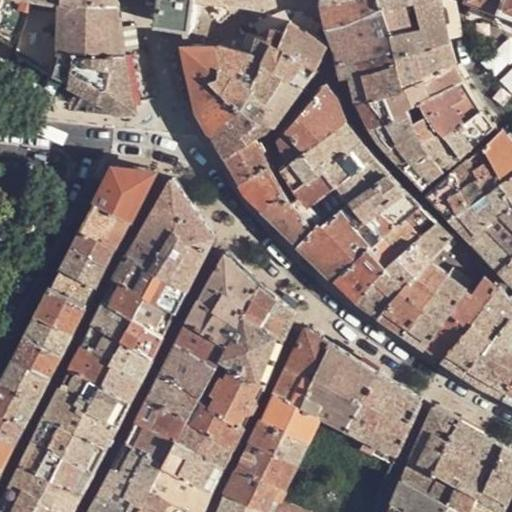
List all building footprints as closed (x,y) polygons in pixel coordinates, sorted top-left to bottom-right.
[(1,0),(0,3),(0,39),(16,49),(30,6),(32,0),(1,0)] [(123,53),(116,0),(58,0),(58,11),(58,17),(58,18),(58,40),(59,51),(52,70),(66,79),(71,52),(123,53)] [(198,0),(161,0),(159,21),(195,26),(198,0)] [(330,0),(323,1),(329,26),(351,20),(383,5),(381,0),(330,0)] [(329,26),(339,48),(392,32),(424,26),(417,0),(414,0),(383,5),(351,20),(329,26)] [(451,40),(443,0),(417,0),(424,26),(392,32),(396,47),(397,54),(451,40)] [(511,0),(481,0),(488,3),(483,15),(495,19),(499,7),(504,9),(505,7),(511,10),(511,0)] [(16,49),(52,70),(59,51),(58,40),(51,36),(56,16),(58,17),(58,11),(30,6),(16,49)] [(291,20),(287,32),(283,45),(318,67),(329,44),(313,32),(291,20)] [(260,35),(253,52),(252,56),(304,85),(318,67),(283,45),(287,32),(275,27),(271,38),(260,35)] [(339,48),(340,62),(396,47),(392,32),(339,48)] [(484,64),(496,76),(511,59),(511,40),(509,38),(484,64)] [(457,63),(451,40),(397,54),(399,61),(352,74),(359,101),(382,96),(406,88),(407,85),(457,63)] [(219,42),(219,43),(222,60),(222,74),(214,77),(243,106),(253,113),(263,122),(267,117),(277,125),(304,85),(252,56),(253,52),(242,49),(219,42)] [(186,45),(199,97),(208,88),(214,77),(222,74),(222,60),(219,43),(204,44),(186,45)] [(343,77),(352,74),(399,61),(397,54),(396,47),(340,62),(343,77)] [(134,106),(123,53),(71,52),(66,79),(116,108),(134,106)] [(465,78),(457,63),(407,85),(406,88),(382,96),(359,101),(371,126),(412,112),(409,106),(423,99),(465,78)] [(511,67),(498,78),(511,95),(511,67)] [(202,109),(214,130),(243,106),(214,77),(208,88),(199,97),(202,109)] [(481,107),(465,78),(423,99),(430,112),(432,113),(441,127),(448,134),(481,107)] [(281,137),(289,161),(307,149),(347,120),(348,118),(339,95),(328,83),(281,137)] [(214,130),(219,139),(253,113),(243,106),(214,130)] [(495,124),(481,107),(448,134),(463,154),(495,124)] [(380,141),(405,167),(431,149),(426,137),(441,127),(432,113),(430,112),(417,121),(412,112),(371,126),(380,141)] [(219,139),(229,155),(258,139),(277,125),(267,117),(263,122),(253,113),(219,139)] [(363,140),(347,120),(307,149),(324,169),(363,140)] [(446,168),(463,154),(448,134),(441,127),(426,137),(431,149),(446,168)] [(511,138),(502,127),(470,154),(475,166),(488,191),(511,173),(511,138)] [(229,155),(243,181),(270,162),(258,139),(229,155)] [(376,157),(363,140),(324,169),(339,183),(376,157)] [(282,166),(291,183),(295,190),(324,169),(307,149),(289,161),(282,166)] [(424,187),(446,168),(431,149),(405,167),(424,187)] [(430,192),(452,216),(488,191),(475,166),(470,154),(430,192)] [(390,172),(376,157),(339,183),(353,198),(390,172)] [(249,189),(266,207),(285,189),(284,187),(270,162),(243,181),(249,189)] [(116,164),(98,199),(131,218),(142,198),(157,170),(156,169),(151,168),(116,164)] [(266,207),(301,242),(322,219),(324,222),(346,205),(353,198),(339,183),(324,169),(295,190),(291,183),(284,187),(285,189),(266,207)] [(408,189),(390,172),(353,198),(354,199),(369,218),(408,189)] [(511,206),(511,173),(488,191),(504,213),(511,206)] [(174,177),(131,252),(159,270),(188,288),(215,233),(174,177)] [(423,204),(408,189),(369,218),(385,234),(423,204)] [(461,226),(474,239),(504,213),(488,191),(452,216),(461,226)] [(41,194),(33,193),(31,203),(40,204),(41,194)] [(354,199),(353,198),(346,205),(361,225),(369,218),(354,199)] [(98,199),(84,226),(117,245),(131,218),(98,199)] [(439,221),(423,204),(385,234),(370,245),(386,261),(420,237),(439,221)] [(301,242),(337,276),(370,245),(385,234),(369,218),(361,225),(346,205),(324,222),(322,219),(301,242)] [(474,239),(501,267),(511,254),(511,222),(504,213),(474,239)] [(360,298),(381,313),(430,259),(454,235),(439,221),(420,237),(386,261),(390,264),(360,298)] [(84,226),(75,244),(109,263),(117,245),(84,226)] [(75,244),(63,265),(98,283),(109,263),(75,244)] [(337,276),(360,298),(390,264),(386,261),(370,245),(337,276)] [(131,252),(118,277),(147,293),(159,270),(131,252)] [(204,291),(190,319),(230,343),(234,336),(246,314),(261,285),(227,252),(204,291)] [(511,254),(501,267),(511,277),(511,254)] [(381,313),(408,331),(413,322),(449,273),(430,259),(381,313)] [(63,265),(53,285),(80,299),(89,303),(98,284),(98,283),(63,265)] [(177,310),(188,288),(159,270),(147,293),(177,310)] [(408,331),(428,345),(469,287),(449,273),(413,322),(408,331)] [(428,345),(445,357),(474,320),(499,286),(486,274),(474,291),(469,287),(428,345)] [(118,277),(107,298),(136,315),(147,293),(118,277)] [(53,285),(40,310),(75,329),(89,303),(80,299),(53,285)] [(279,300),(261,285),(246,314),(264,325),(279,300)] [(445,357),(467,372),(511,316),(511,299),(499,286),(474,320),(445,357)] [(166,332),(177,310),(147,293),(136,315),(166,332)] [(107,298),(96,322),(125,338),(136,315),(107,298)] [(296,314),(279,300),(264,325),(287,338),(296,314)] [(40,310),(28,333),(64,352),(75,329),(40,310)] [(276,361),(287,338),(264,325),(246,314),(234,336),(276,361)] [(155,354),(166,332),(136,315),(125,338),(155,354)] [(476,378),(485,384),(511,345),(511,316),(467,372),(476,378)] [(190,319),(179,341),(218,365),(222,358),(230,343),(190,319)] [(96,322),(85,342),(114,359),(125,338),(96,322)] [(309,326),(277,391),(303,403),(333,342),(309,326)] [(28,333),(15,356),(52,375),(64,352),(28,333)] [(267,384),(276,361),(234,336),(230,343),(222,358),(267,384)] [(144,377),(155,354),(125,338),(114,359),(144,377)] [(179,341),(164,370),(203,393),(218,365),(179,341)] [(85,342),(73,366),(102,383),(114,359),(85,342)] [(378,371),(333,342),(303,403),(324,413),(324,415),(348,427),(378,371)] [(511,345),(485,384),(506,395),(511,384),(511,345)] [(15,356),(3,379),(39,398),(52,375),(15,356)] [(245,425),(267,384),(222,358),(218,365),(203,393),(199,399),(245,425)] [(133,399),(144,377),(114,359),(102,383),(133,399)] [(59,392),(48,413),(79,430),(87,414),(90,407),(102,383),(73,366),(59,392)] [(164,370),(150,398),(189,418),(199,399),(203,393),(164,370)] [(424,398),(378,371),(348,427),(368,437),(399,451),(424,398)] [(3,379),(0,385),(0,407),(27,422),(39,398),(3,379)] [(132,402),(133,399),(102,383),(90,407),(121,424),(132,402)] [(277,391),(265,415),(312,438),(324,415),(324,413),(303,403),(277,391)] [(150,398),(139,420),(178,438),(189,418),(150,398)] [(235,445),(245,425),(199,399),(189,418),(235,445)] [(436,405),(414,457),(438,469),(460,419),(436,405)] [(0,407),(0,434),(16,442),(27,422),(0,407)] [(109,446),(121,424),(90,407),(87,414),(79,430),(109,446)] [(48,413),(36,437),(67,453),(79,430),(48,413)] [(265,415),(253,439),(301,462),(312,438),(265,415)] [(225,466),(235,445),(189,418),(178,438),(179,438),(225,466)] [(491,437),(460,419),(438,469),(460,482),(485,495),(493,476),(478,468),(491,437)] [(139,420),(128,443),(165,462),(178,438),(139,420)] [(97,469),(109,446),(79,430),(67,453),(97,469)] [(0,434),(0,465),(4,467),(16,442),(0,434)] [(36,437),(25,460),(55,475),(67,453),(36,437)] [(394,464),(399,451),(368,437),(363,448),(394,464)] [(511,498),(511,448),(491,437),(478,468),(493,476),(485,495),(508,508),(511,498)] [(212,491),(225,466),(179,438),(178,438),(165,462),(165,463),(164,463),(212,491)] [(253,439),(240,466),(288,488),(301,462),(253,439)] [(107,482),(100,495),(136,511),(140,511),(144,504),(152,488),(164,463),(165,463),(165,462),(128,443),(117,464),(107,482)] [(85,490),(97,469),(67,453),(55,475),(85,490)] [(414,457),(405,477),(452,503),(460,482),(438,469),(414,457)] [(25,460),(13,484),(44,499),(52,482),(55,475),(25,460)] [(196,511),(204,511),(212,491),(164,463),(152,488),(196,511)] [(240,466),(228,491),(274,511),(276,511),(283,500),(288,488),(240,466)] [(74,511),(85,491),(85,490),(55,475),(52,482),(44,499),(70,511),(74,511)] [(405,477),(394,501),(414,511),(447,511),(452,503),(405,477)] [(468,511),(506,511),(508,508),(485,495),(460,482),(452,503),(468,511)] [(13,484),(2,505),(14,511),(37,511),(44,499),(13,484)] [(158,511),(196,511),(152,488),(144,504),(158,511)] [(274,511),(228,491),(220,511),(274,511)] [(93,507),(90,511),(136,511),(100,495),(93,507)] [(70,511),(44,499),(37,511),(70,511)] [(311,511),(283,500),(276,511),(311,511)] [(414,511),(394,501),(389,511),(414,511)] [(468,511),(452,503),(447,511),(468,511)]
